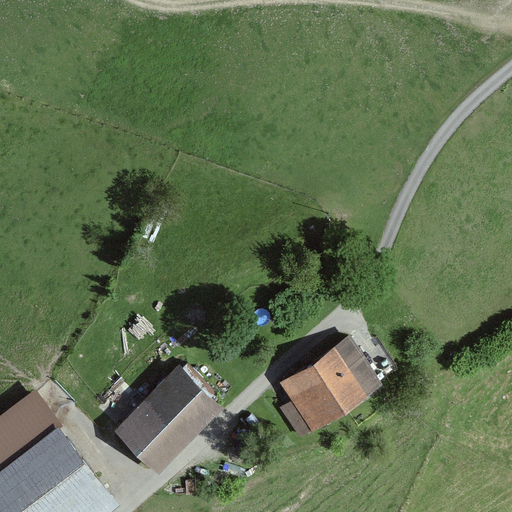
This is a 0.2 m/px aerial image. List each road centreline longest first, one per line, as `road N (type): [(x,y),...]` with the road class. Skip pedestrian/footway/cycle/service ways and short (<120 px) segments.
road 1 (unclassified): [(126,511),(369,288),(423,173),(465,117),(511,78)]
road 2 (track): [(144,494),(68,392),(42,370),(21,369),(0,382)]
